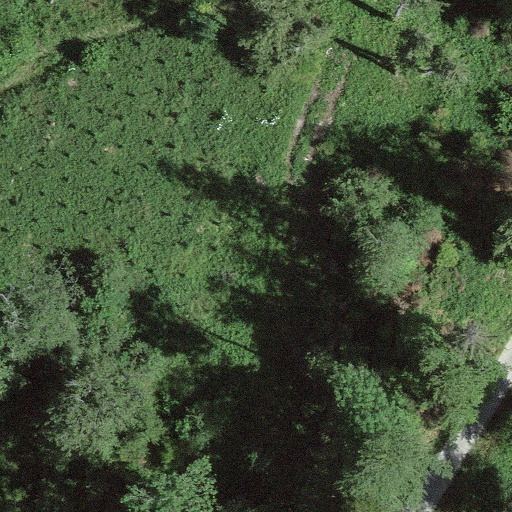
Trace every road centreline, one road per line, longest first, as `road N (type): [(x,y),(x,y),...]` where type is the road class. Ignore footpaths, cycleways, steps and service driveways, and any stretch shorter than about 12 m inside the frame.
road 1 (track): [(185,0),(0,95)]
road 2 (unclassified): [(418,511),(511,363)]
